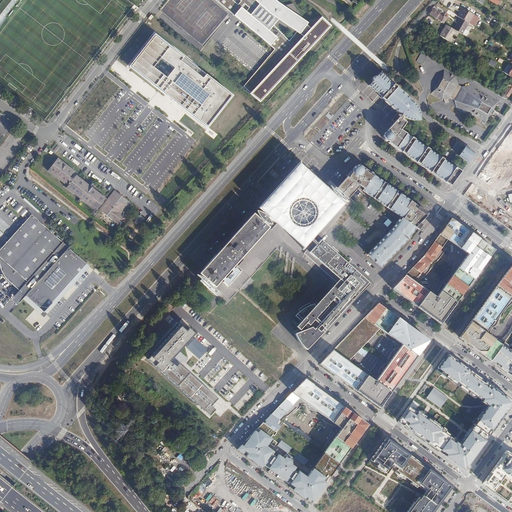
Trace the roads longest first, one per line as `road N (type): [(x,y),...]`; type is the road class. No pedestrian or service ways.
road 1 (primary): [(289,109),(103,312)]
road 2 (residential): [(303,365),(468,483)]
road 3 (unclassified): [(46,137),(154,0)]
road 4 (residential): [(376,290),(511,387)]
road 5 (residential): [(192,247),(206,248),(302,144)]
road 6 (primary): [(192,247),(293,135)]
road 7 (primary): [(97,353),(192,247)]
road 8 (motorway): [(120,483),(81,412),(97,353)]
road 9 (motorway): [(103,312),(52,357),(0,367)]
